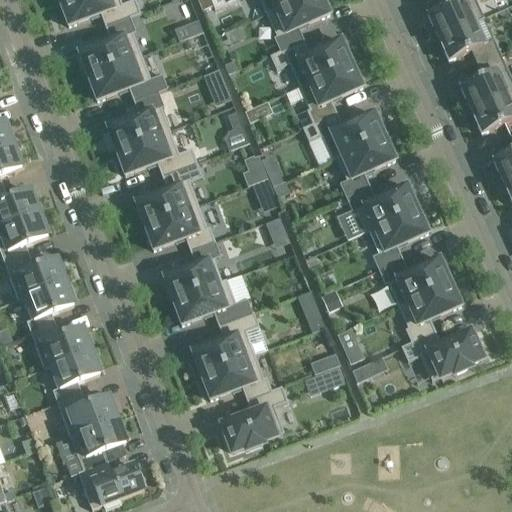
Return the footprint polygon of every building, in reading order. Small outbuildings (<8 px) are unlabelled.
[(105,31),(130,21),(141,18),(135,3),(122,8),(118,0),(73,0),(62,4),(64,11),(62,12),(68,30),(100,18),(105,31)] [(209,0),(208,0),(198,4),(202,14),(213,9),(209,0)] [(242,0),(243,1),(245,0),(258,0),(266,18),(305,0),(242,0)] [(280,55),(304,44),(299,32),(330,18),(322,0),(319,1),(318,0),(305,0),(266,18),(276,40),(273,41),(280,55)] [(446,0),(450,8),(428,18),(439,41),(484,21),(474,0),(446,0)] [(136,35),(130,21),(105,31),(110,44),(78,56),(85,73),(87,72),(90,79),(142,60),(133,37),(136,35)] [(484,21),(439,41),(449,64),(471,54),(477,68),(500,58),(493,43),(484,47),(475,26),(484,22),(484,21)] [(201,24),(185,30),(197,64),(213,58),(201,24)] [(289,68),(299,91),(349,68),(346,62),(349,60),(341,43),(310,57),(304,44),(280,55),(270,59),(276,74),(289,68)] [(483,81),(461,91),(471,114),(511,96),(511,84),(500,58),(477,68),(483,81)] [(129,92),(133,105),(158,96),(167,92),(162,78),(150,83),(142,60),(90,79),(92,86),(90,87),(97,104),(129,92)] [(236,64),(225,69),(229,78),(240,73),(236,64)] [(352,74),(349,68),(299,91),(309,113),(306,114),(312,127),(313,128),(337,117),(331,105),(362,91),(355,73),(352,74)] [(209,98),(224,92),(218,76),(202,83),(209,98)] [(118,154),(170,135),(161,111),(164,110),(158,96),(133,105),(138,118),(106,130),(113,148),(116,147),(118,154)] [(511,96),(471,114),(482,137),(511,123),(511,108),(508,99),(511,96)] [(267,109),(246,118),(250,130),(272,120),(267,109)] [(337,162),(336,162),(382,141),(379,134),(382,133),(374,116),(343,130),(337,117),(313,128),(312,127),(302,132),(309,147),(322,141),(332,164),(337,162)] [(236,117),(227,120),(233,134),(242,130),(236,117)] [(0,152),(16,147),(9,129),(6,130),(4,125),(0,126),(0,152)] [(162,180),(197,167),(192,153),(178,158),(170,135),(118,154),(121,161),(118,161),(125,179),(157,167),(162,180)] [(346,201),(370,190),(364,178),(395,164),(387,146),(385,147),(382,141),(336,162),(337,162),(346,184),(339,187),(346,201)] [(0,192),(3,191),(0,181),(0,179),(22,171),(20,166),(23,165),(16,147),(0,152),(0,192)] [(511,156),(494,164),(504,187),(511,183),(511,156)] [(250,177),(262,171),(258,161),(254,162),(246,166),(250,177)] [(167,193),(135,205),(142,223),(144,222),(147,229),(198,209),(189,186),(202,181),(197,167),(162,180),(167,193)] [(279,178),(269,182),(272,190),(283,186),(279,178)] [(272,195),(268,183),(252,190),(257,201),(272,195)] [(281,187),(271,192),(276,203),(288,198),(283,186),(281,187)] [(352,215),(355,214),(365,237),(370,235),(369,234),(415,214),(412,207),(414,206),(407,189),(376,203),(370,190),(346,201),(352,215)] [(3,191),(0,192),(0,231),(42,216),(35,198),(32,199),(30,194),(8,202),(3,191)] [(198,209),(147,229),(149,235),(147,236),(153,254),(185,242),(190,255),(215,246),(210,231),(207,232),(198,209)] [(403,263),(397,251),(428,237),(420,219),(418,220),(415,214),(369,234),(370,235),(379,257),(372,260),(378,274),(403,263)] [(0,255),(5,269),(30,260),(25,249),(48,240),(46,235),(49,234),(42,216),(0,231),(0,255)] [(279,221),(266,227),(269,234),(282,229),(279,221)] [(195,268),(163,280),(170,298),(172,297),(175,304),(226,284),(226,283),(222,285),(213,263),(221,260),(215,246),(190,255),(195,268)] [(30,260),(5,269),(18,303),(68,285),(61,267),(58,268),(56,263),(34,271),(30,260)] [(398,309),(448,287),(445,280),(447,279),(439,262),(408,276),(403,263),(378,274),(385,288),(388,287),(398,309)] [(252,317),(247,303),(235,307),(226,284),(175,304),(177,310),(175,311),(182,329),(214,317),(219,330),(252,317)] [(18,304),(25,302),(33,323),(26,325),(31,338),(56,329),(51,317),(74,309),(72,304),(75,303),(68,285),(18,303),(18,304)] [(411,347),(436,336),(430,323),(461,309),(453,292),(451,293),(448,287),(398,309),(408,332),(405,333),(411,346),(411,347)] [(335,298),(322,304),(329,318),(342,312),(335,298)] [(299,305),(306,321),(319,316),(312,299),(299,305)] [(201,372),(203,378),(255,359),(246,336),(259,331),(254,316),(252,317),(219,330),(223,343),(192,355),(198,373),(201,372)] [(489,326),(479,331),(492,356),(502,351),(489,326)] [(56,329),(31,338),(43,370),(93,351),(87,335),(84,337),(82,331),(60,340),(56,329)] [(470,336),(441,349),(436,336),(411,347),(411,346),(401,351),(408,365),(420,360),(432,385),(453,375),(454,378),(470,370),(469,368),(482,362),(480,359),(483,358),(474,338),(471,339),(470,336)] [(358,350),(345,356),(350,368),(363,362),(358,350)] [(100,378),(98,373),(101,371),(93,351),(43,370),(44,373),(51,371),(59,392),(52,394),(57,407),(82,397),(77,386),(100,378)] [(335,358),(324,362),(328,374),(340,370),(335,358)] [(263,382),(255,359),(203,378),(206,385),(203,386),(210,404),(242,392),(247,405),(272,395),(271,394),(266,381),(263,382)] [(362,370),(352,374),(357,386),(367,382),(362,370)] [(322,378),(328,394),(344,388),(338,372),(322,378)] [(272,395),(247,405),(252,418),(222,429),(224,432),(221,433),(229,454),(231,453),(233,456),(246,451),(247,453),(263,447),(262,445),(284,437),(274,411),(287,406),(282,390),(271,394),(272,395)] [(82,397),(57,407),(69,439),(119,420),(113,405),(110,406),(109,401),(86,409),(82,397)] [(126,447),(124,442),(127,440),(119,420),(69,439),(83,475),(78,477),(108,466),(103,455),(126,447)] [(21,446),(26,458),(36,454),(31,442),(21,446)] [(108,466),(78,477),(91,511),(96,511),(104,509),(104,511),(107,511),(121,507),(120,503),(144,494),(142,490),(145,488),(139,473),(136,474),(134,469),(112,478),(108,466)] [(52,490),(57,502),(69,498),(64,485),(52,490)]
